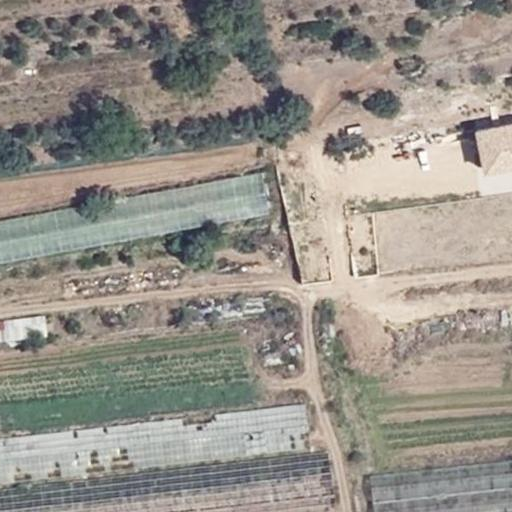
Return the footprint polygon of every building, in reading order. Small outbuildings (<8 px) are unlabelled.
[(511,133),(502,135),(508,181),(511,180),(511,133)] [(0,264),(271,214),(264,172),(0,221),(0,264)] [(511,334),(511,294),(336,310),(341,351),(511,334)] [(0,343),(45,341),(44,318),(0,320),(0,343)] [(296,320),(0,353),(0,392),(300,359),(296,320)] [(332,397),(511,379),(511,342),(329,361),(332,397)] [(303,364),(0,398),(0,485),(320,449),(316,407),(306,408),(303,364)] [(511,425),(511,379),(332,397),(338,441),(355,441),(511,425)] [(511,425),(355,441),(358,484),(365,484),(511,467),(511,425)] [(335,511),(329,454),(0,492),(0,511),(335,511)] [(511,511),(511,467),(365,484),(369,511),(511,511)]
